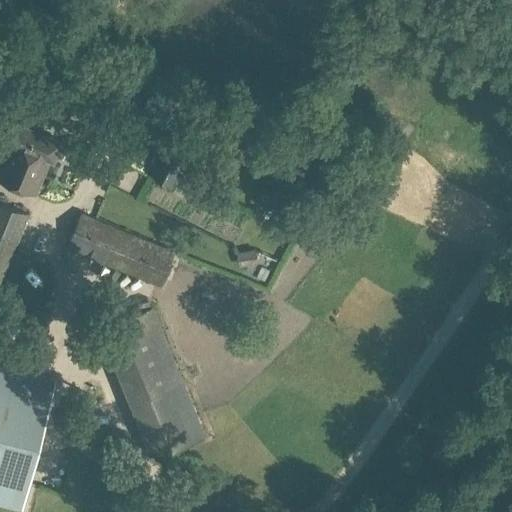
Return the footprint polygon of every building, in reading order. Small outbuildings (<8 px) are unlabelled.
[(34,131),(4,118),(0,126),(0,140),(10,144),(3,160),(15,165),(22,148),(26,150),(34,131)] [(172,181),(194,138),(172,127),(149,170),(172,181)] [(49,160),(51,161),(52,160),(60,142),(34,131),(26,150),(22,148),(15,165),(3,160),(0,167),(0,179),(35,194),(49,160)] [(70,154),(87,161),(93,147),(76,140),(70,154)] [(0,201),(0,283),(29,212),(0,201)] [(66,247),(161,287),(176,251),(81,211),(66,247)] [(54,380),(0,365),(0,500),(21,506),(54,380)]
